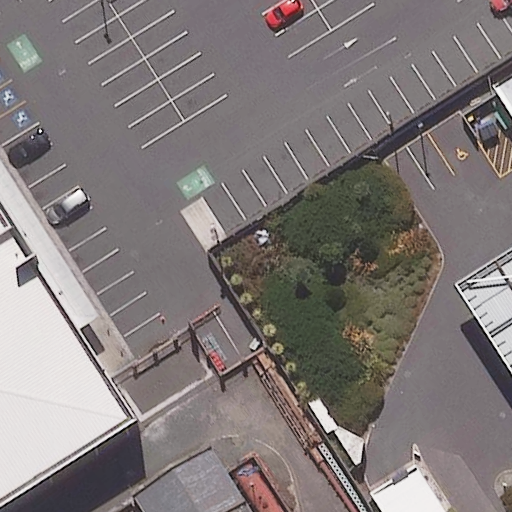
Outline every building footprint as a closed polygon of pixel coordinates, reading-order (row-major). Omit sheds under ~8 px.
[(511,68),(490,82),(511,117),(511,68)] [(0,503),(130,420),(106,383),(140,362),(0,144),(0,503)] [(511,249),(455,285),(511,374),(511,249)] [(251,511),(216,454),(139,501),(145,511),(251,511)] [(444,511),(414,463),(366,494),(377,511),(444,511)]
